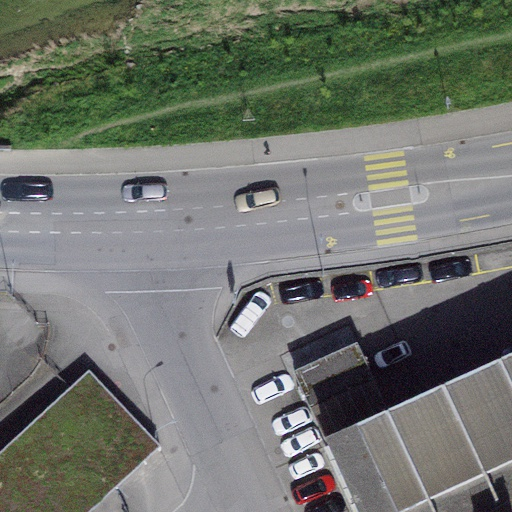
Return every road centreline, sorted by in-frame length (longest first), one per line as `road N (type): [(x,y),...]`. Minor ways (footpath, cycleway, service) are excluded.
road 1 (residential): [(511,174),(388,197),(124,222)]
road 2 (unclassified): [(124,222),(255,511)]
road 3 (residential): [(124,222),(0,220)]
